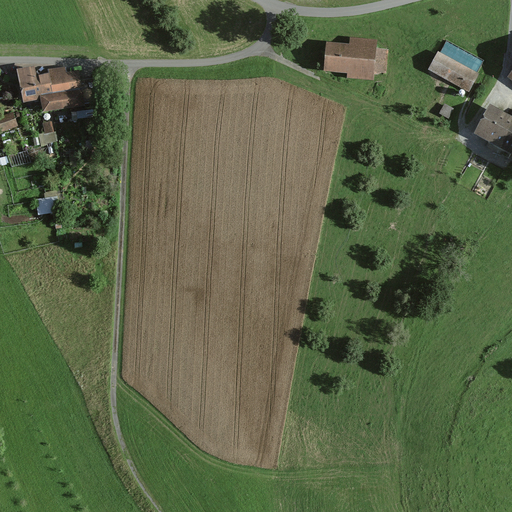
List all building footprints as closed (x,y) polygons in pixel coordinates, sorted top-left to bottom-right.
[(389,51),(331,46),(329,71),(387,76),(389,51)] [(480,76),(441,55),(431,74),(469,95),(480,76)] [(39,71),(22,74),(29,105),(44,101),(47,114),(88,105),(81,74),(70,77),(68,69),(54,72),(55,78),(41,81),(39,71)] [(453,110),(444,106),(441,113),(450,117),(453,110)] [(511,119),(491,109),(476,137),(511,155),(511,119)] [(16,115),(0,119),(0,125),(2,133),(20,127),(16,115)] [(57,123),(45,125),(47,135),(59,133),(57,123)] [(59,198),(38,202),(41,217),(62,213),(59,198)]
